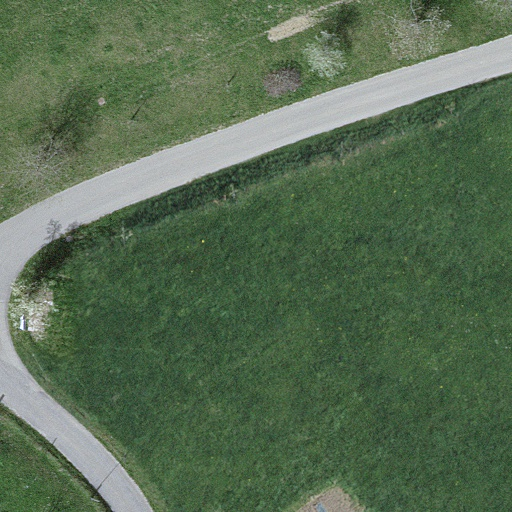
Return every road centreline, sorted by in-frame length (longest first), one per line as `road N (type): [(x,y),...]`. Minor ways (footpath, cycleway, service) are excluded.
road 1 (unclassified): [(0,249),(175,165),(511,55)]
road 2 (unclassified): [(135,511),(100,465),(1,375)]
